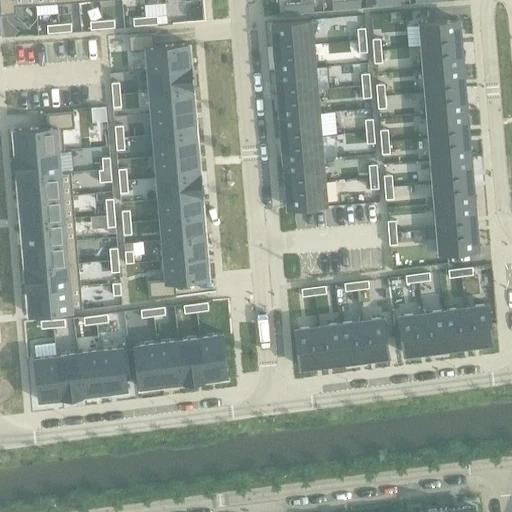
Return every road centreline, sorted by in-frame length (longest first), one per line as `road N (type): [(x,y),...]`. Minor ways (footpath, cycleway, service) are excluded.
road 1 (residential): [(239,0),(270,409)]
road 2 (residential): [(140,511),(504,465)]
road 3 (residential): [(270,409),(0,439)]
road 4 (residential): [(511,378),(270,409)]
road 5 (residential): [(490,0),(484,13),(499,208),(511,229)]
